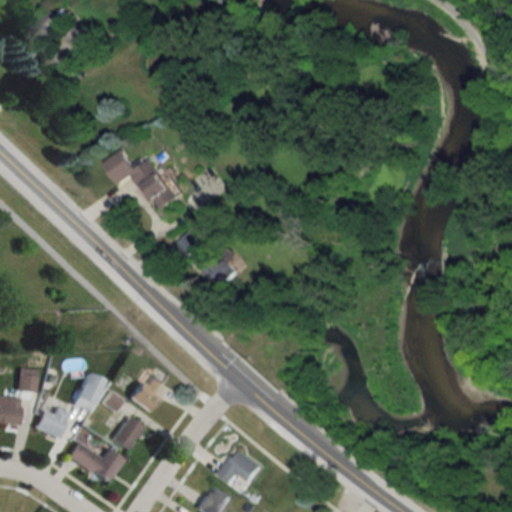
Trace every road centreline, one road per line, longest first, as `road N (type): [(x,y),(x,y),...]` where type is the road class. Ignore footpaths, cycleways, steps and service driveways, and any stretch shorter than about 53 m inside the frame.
road 1 (tertiary): [(396,511),(235,382),(0,154)]
road 2 (residential): [(136,511),(235,382)]
